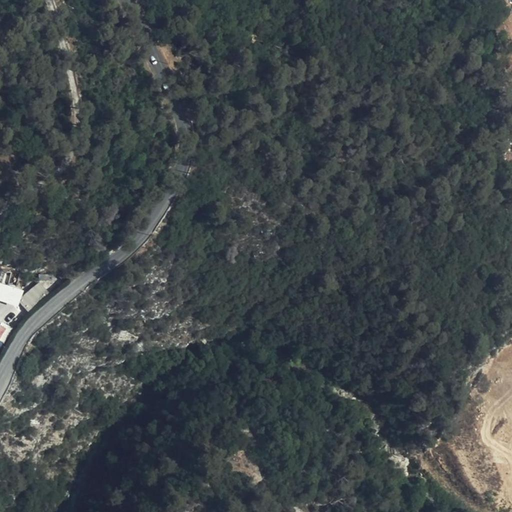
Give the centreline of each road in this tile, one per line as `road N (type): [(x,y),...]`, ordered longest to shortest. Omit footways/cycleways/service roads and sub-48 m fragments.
road 1 (tertiary): [(126,0),(174,104),(182,165),(139,237),(40,323),(0,385)]
road 2 (track): [(0,216),(67,165),(78,138),(69,61),(48,0)]
